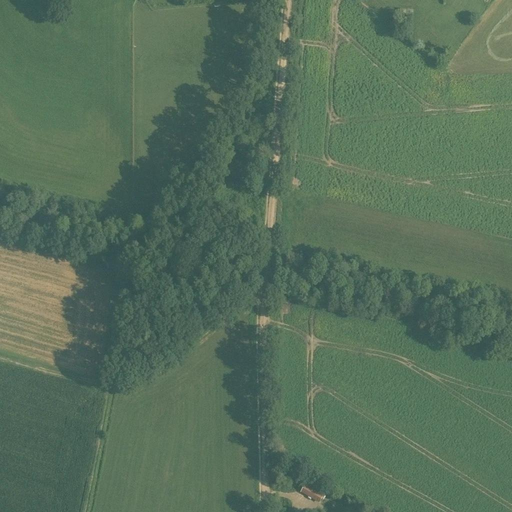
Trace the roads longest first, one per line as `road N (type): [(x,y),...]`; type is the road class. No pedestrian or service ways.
road 1 (track): [(287,0),(262,324),(266,511)]
road 2 (track): [(0,358),(82,381),(137,381),(258,299)]
